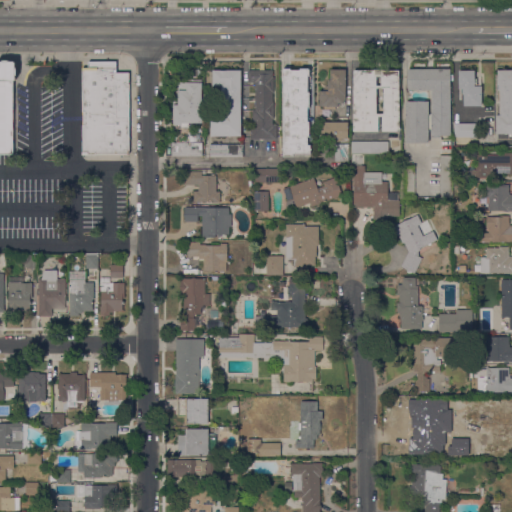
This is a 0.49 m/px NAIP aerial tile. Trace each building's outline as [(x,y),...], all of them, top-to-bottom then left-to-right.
[(88,61),(116,61),(116,72),(128,72),(128,154),(82,154),(82,68),(88,68),(88,61)] [(0,62),(15,62),(15,63),(15,80),(15,81),(14,81),(13,81),(13,154),(0,154),(0,62)] [(291,70),(299,70),(300,69),(308,69),(309,69),(309,76),(307,76),(307,92),(309,92),(309,108),(307,108),(307,121),(309,121),(309,137),(307,137),(307,145),(311,145),(311,154),(293,154),(293,157),(283,157),(282,68),(290,68),(291,70)] [(345,100),(343,100),(343,103),(337,103),(337,107),(335,107),(335,109),(323,109),(323,106),(319,106),(319,91),(327,91),(328,81),(330,81),(330,69),(345,70),(345,100)] [(450,69),(450,135),(439,135),(439,137),(430,137),(430,130),(428,130),(428,143),(405,143),(405,101),(428,101),(428,115),(430,115),(430,112),(431,112),(431,90),(407,90),(407,69),(450,69)] [(241,137),(210,136),(210,117),(221,117),(221,86),(212,86),(212,70),(241,70),(241,137)] [(272,70),(272,77),(274,77),(274,92),(272,92),(272,103),(274,103),(274,118),(273,118),(273,125),(277,125),(276,139),(274,139),(274,140),(265,140),(265,139),(250,139),(250,126),(252,126),(252,109),(254,109),(255,83),(247,82),(247,70),(272,70)] [(353,132),(353,78),(354,78),(354,70),(399,70),(399,132),(382,132),(382,117),(378,117),(378,132),(353,132)] [(458,70),(474,71),(474,86),(482,86),(481,106),(463,106),(463,94),(462,94),(462,89),(458,89),(458,70)] [(511,134),(496,134),(496,115),(499,115),(499,90),(497,90),(497,70),(511,70),(511,134)] [(188,123),(188,128),(180,128),(177,128),(178,125),(173,125),(173,104),(178,104),(178,89),(186,89),(186,82),(201,83),(201,123),(188,123)] [(348,122),(348,139),(341,139),(341,141),(334,141),(334,139),(320,139),(320,131),(323,131),(323,122),(348,122)] [(453,137),(453,123),(479,123),(479,137),(453,137)] [(189,142),(189,136),(196,136),(196,134),(200,134),(200,139),(198,139),(198,140),(200,140),(200,141),(201,141),(201,142),(201,156),(171,156),(171,142),(189,142)] [(388,142),(388,154),(351,154),(351,141),(388,142)] [(240,145),(240,142),(242,142),(242,145),(242,157),(209,157),(209,145),(240,145)] [(334,144),(347,144),(347,152),(348,152),(348,162),(334,162),(334,144)] [(475,155),(502,155),(502,153),(511,153),(511,174),(488,174),(488,178),(467,177),(467,170),(475,170),(475,155)] [(439,155),(452,155),(452,167),(439,167),(439,155)] [(353,207),(353,156),(361,156),(361,166),(364,166),(364,172),(381,172),(381,182),(388,182),(388,193),(398,193),(398,200),(399,200),(399,216),(381,216),(381,221),(373,221),(373,207),(353,207)] [(402,166),(414,165),(414,197),(402,197),(402,166)] [(255,183),(255,168),(280,169),(280,182),(255,183)] [(202,175),(216,175),(216,192),(219,192),(219,203),(213,203),(213,202),(200,202),(200,203),(193,203),(193,191),(198,191),(198,185),(183,185),(183,171),(202,171),(202,175)] [(289,187),(313,178),(317,189),(324,186),(322,182),(335,177),(342,195),(323,202),(322,201),(320,202),(320,203),(311,207),(309,203),(296,207),(289,187)] [(511,211),(505,212),(505,211),(488,211),(488,198),(486,198),(486,185),(509,184),(509,195),(511,195),(511,211)] [(268,211),(254,211),(253,192),(268,191),(268,211)] [(231,227),(229,227),(229,235),(219,235),(219,238),(217,238),(217,235),(215,235),(215,237),(201,237),(201,216),(198,216),(198,222),(184,222),(184,207),(204,207),(204,208),(228,208),(228,214),(231,214),(231,227)] [(395,227),(417,215),(422,223),(417,226),(423,236),(432,231),(436,239),(420,248),(420,250),(418,251),(418,256),(422,258),(414,273),(400,266),(408,252),(395,227)] [(511,242),(479,242),(479,233),(488,233),(488,228),(486,228),(486,223),(480,223),(480,217),(498,217),(498,216),(508,216),(508,223),(509,223),(509,225),(511,225),(511,242)] [(285,224),(305,224),(305,226),(318,226),(318,246),(316,246),(316,257),(315,257),(315,266),(307,266),(307,268),(296,268),(296,266),(294,266),(294,262),(295,262),(295,259),(285,257),(285,224)] [(227,260),(226,260),(226,272),(203,272),(203,259),(199,259),(199,257),(187,257),(187,241),(200,241),(200,245),(205,245),(205,246),(220,246),(220,244),(227,244),(227,260)] [(511,273),(483,273),(483,272),(480,272),(480,257),(486,257),(486,248),(499,248),(499,247),(508,247),(508,257),(511,257),(511,273)] [(97,254),(97,255),(98,255),(98,269),(85,269),(85,254),(97,254)] [(24,255),(36,255),(36,268),(24,268),(24,255)] [(266,256),(283,256),(283,276),(266,275),(266,274),(266,256)] [(123,265),(123,278),(110,278),(110,265),(123,265)] [(38,316),(38,279),(41,279),(43,270),(56,270),(56,279),(65,279),(65,309),(51,309),(51,316),(49,316),(49,317),(40,317),(40,316),(38,316)] [(85,270),(85,282),(93,282),(93,300),(92,300),(92,311),(82,311),(82,313),(78,314),(79,316),(69,316),(69,304),(68,304),(68,302),(69,302),(69,299),(68,299),(68,288),(69,288),(69,271),(85,270)] [(32,283),(32,299),(29,299),(29,311),(8,311),(8,277),(22,277),(22,283),(32,283)] [(100,315),(100,307),(101,283),(100,283),(100,277),(109,278),(109,283),(112,283),(124,283),(124,299),(122,299),(122,311),(113,311),(113,313),(109,313),(109,315),(107,315),(105,317),(103,315),(100,315)] [(193,278),(196,279),(204,279),(205,294),(209,294),(209,306),(204,306),(204,308),(201,308),(201,314),(195,315),(193,315),(193,322),(195,322),(195,331),(190,331),(188,332),(185,330),(180,331),(180,319),(183,319),(183,296),(180,296),(180,289),(178,288),(180,285),(180,278),(190,279),(193,278)] [(305,278),(305,320),(307,320),(307,325),(300,325),(300,327),(254,328),(254,316),(260,316),(276,316),(276,311),(270,311),(270,302),(284,302),(291,302),(291,296),(288,296),(288,293),(287,293),(287,288),(289,288),(289,278),(305,278)] [(397,285),(401,285),(401,283),(402,283),(402,278),(415,278),(415,286),(418,286),(417,307),(422,307),(422,316),(423,316),(423,321),(422,321),(422,329),(400,329),(400,319),(400,316),(399,316),(399,313),(397,313),(397,303),(398,303),(399,295),(397,295),(397,285)] [(501,280),(511,280),(511,330),(509,330),(509,313),(501,313),(501,280)] [(438,314),(456,314),(456,310),(472,310),(472,332),(467,332),(467,333),(463,333),(463,332),(438,332),(438,314)] [(239,338),(239,335),(254,335),(254,343),(272,343),(272,341),(289,341),(289,342),(308,342),(308,337),(322,337),(322,351),(314,351),(314,366),(316,366),(316,379),(313,379),(313,382),(290,382),(283,382),(283,373),(282,373),(282,358),(218,357),(219,337),(239,338)] [(508,337),(509,344),(509,347),(511,347),(511,362),(508,362),(508,364),(504,364),(504,361),(477,361),(477,347),(486,347),(486,337),(508,337)] [(414,392),(414,378),(416,378),(417,371),(413,371),(413,366),(412,366),(412,349),(411,349),(411,344),(413,344),(413,340),(425,340),(425,341),(435,341),(435,338),(461,338),(461,357),(436,357),(436,360),(440,360),(440,371),(426,371),(426,375),(429,375),(429,392),(414,392)] [(204,339),(203,357),(199,357),(199,394),(175,393),(175,339),(204,339)] [(477,378),(486,378),(486,367),(488,367),(488,368),(509,368),(509,374),(510,374),(510,378),(511,378),(511,393),(508,393),(508,395),(504,395),(504,392),(487,392),(487,393),(477,393),(477,378)] [(3,387),(3,390),(4,390),(4,397),(3,397),(3,401),(0,400),(0,372),(2,372),(2,379),(13,379),(13,387),(3,387)] [(45,401),(36,401),(36,402),(27,402),(27,401),(18,401),(18,372),(39,372),(39,374),(45,374),(45,401)] [(84,401),(76,401),(76,407),(67,407),(67,401),(58,401),(58,389),(57,389),(57,384),(58,384),(58,374),(69,374),(69,372),(76,372),(76,375),(85,375),(84,401)] [(116,372),(116,375),(127,375),(127,377),(126,377),(126,385),(128,385),(128,388),(126,388),(126,390),(127,390),(127,400),(99,400),(99,391),(100,391),(100,387),(90,387),(90,372),(116,372)] [(15,398),(6,398),(6,393),(10,393),(10,387),(15,387),(15,398)] [(208,404),(211,404),(211,407),(207,407),(207,424),(194,424),(194,425),(185,425),(185,424),(184,424),(184,417),(177,417),(177,398),(191,398),(191,399),(208,399),(208,404)] [(449,438),(436,438),(436,440),(411,440),(411,429),(424,429),(424,411),(415,411),(415,401),(423,401),(423,399),(433,399),(433,401),(449,401),(449,438)] [(300,441),(300,401),(317,401),(317,411),(322,411),(322,420),(320,420),(319,423),(320,425),(320,426),(320,428),(319,430),(319,435),(317,435),(317,440),(313,440),(313,448),(295,448),(295,441),(300,441)] [(39,428),(39,414),(52,414),(52,427),(39,428)] [(52,414),(64,414),(64,427),(52,427),(52,414)] [(116,436),(109,436),(109,449),(91,449),(81,449),(74,449),(74,440),(75,440),(75,431),(81,431),(81,429),(79,429),(79,425),(81,425),(81,423),(90,423),(105,424),(105,422),(116,423),(116,436)] [(0,424),(12,424),(12,423),(22,423),(22,424),(27,424),(27,427),(27,429),(27,435),(27,438),(27,441),(29,441),(29,446),(29,449),(22,449),(12,449),(0,449),(0,424)] [(207,429),(207,428),(215,428),(215,433),(208,433),(208,436),(216,436),(216,456),(177,456),(177,435),(185,435),(185,429),(207,429)] [(280,443),(280,457),(259,457),(259,453),(247,453),(247,439),(260,439),(260,443),(280,443)] [(444,457),(444,444),(458,444),(458,441),(470,441),(470,457),(444,457)] [(41,453),(41,464),(27,464),(27,453),(41,453)] [(77,473),(77,454),(84,454),(91,454),(116,454),(116,462),(114,462),(114,467),(112,467),(112,476),(110,476),(110,477),(100,477),(100,478),(83,478),(83,473),(77,473)] [(0,456),(13,456),(13,469),(6,468),(6,481),(0,480),(0,456)] [(200,460),(200,461),(216,461),(216,475),(205,475),(195,475),(195,477),(176,476),(176,477),(167,477),(167,460),(200,460)] [(290,464),(308,464),(308,463),(322,463),(322,477),(319,477),(319,505),(321,505),(321,509),(319,509),(319,511),(302,511),(302,505),(301,505),(301,498),(293,498),(293,491),(284,491),(284,476),(292,476),(292,475),(291,475),(290,475),(290,464)] [(440,466),(440,475),(443,475),(443,479),(446,480),(445,499),(442,499),(441,503),(440,503),(439,511),(425,511),(425,506),(423,506),(423,503),(423,496),(411,495),(412,474),(410,474),(410,465),(440,466)] [(70,483),(56,483),(56,481),(50,481),(50,471),(56,471),(56,470),(70,470),(70,483)] [(38,495),(27,495),(28,484),(38,483),(38,495)] [(117,485),(117,495),(109,495),(109,507),(100,507),(100,509),(84,509),(84,497),(76,497),(76,485),(107,485),(117,485)] [(0,487),(10,487),(10,498),(19,498),(19,510),(0,510),(0,487)] [(470,495),(471,490),(477,490),(477,488),(483,488),(483,497),(480,497),(480,495),(470,495)] [(182,511),(182,503),(177,503),(177,491),(203,491),(214,491),(214,504),(210,504),(210,511),(182,511)] [(69,501),(69,511),(56,511),(57,501),(69,501)]
